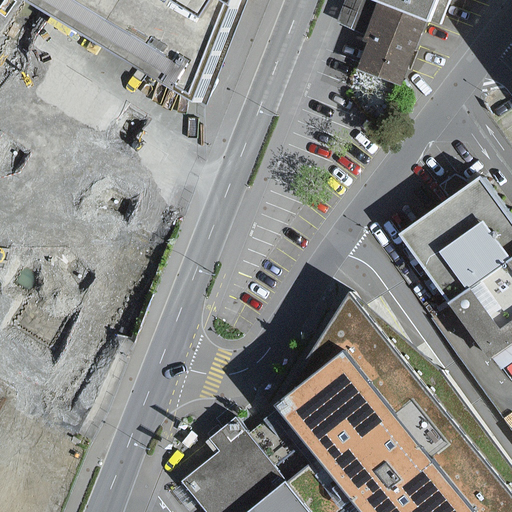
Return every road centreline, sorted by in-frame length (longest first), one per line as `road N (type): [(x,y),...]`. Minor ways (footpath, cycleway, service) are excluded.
road 1 (unclassified): [(161,358),(221,374),(266,356),(451,95),(511,23)]
road 2 (primary): [(301,0),(161,358)]
road 3 (primary): [(161,358),(102,511)]
